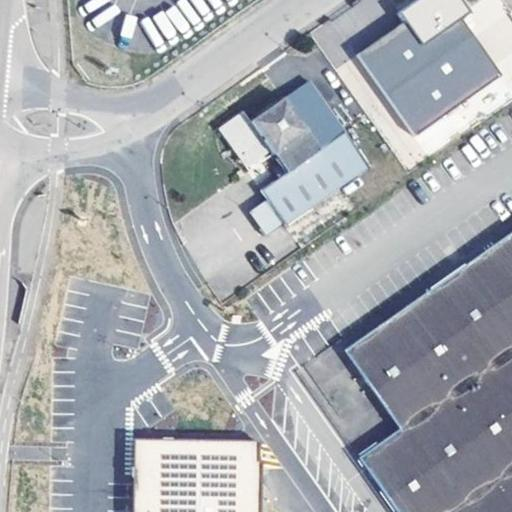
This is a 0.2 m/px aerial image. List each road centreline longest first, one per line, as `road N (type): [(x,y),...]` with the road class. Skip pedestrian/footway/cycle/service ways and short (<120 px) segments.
road 1 (unclassified): [(218,343),(174,282),(152,233),(136,160),(142,113)]
road 2 (unclassified): [(218,343),(247,401),(327,511)]
road 3 (unclassified): [(303,0),(142,113)]
road 4 (unclassified): [(0,164),(86,147),(142,113)]
road 5 (unclassified): [(142,113),(0,80)]
